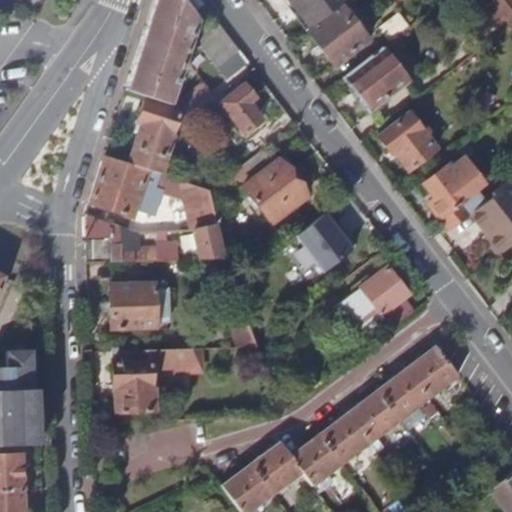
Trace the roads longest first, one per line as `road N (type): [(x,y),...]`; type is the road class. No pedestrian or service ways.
road 1 (residential): [(218,0),(511,378)]
road 2 (residential): [(66,511),(59,252)]
road 3 (unclassified): [(59,252),(62,198),(100,69),(97,35)]
road 4 (tertiary): [(0,170),(97,35)]
